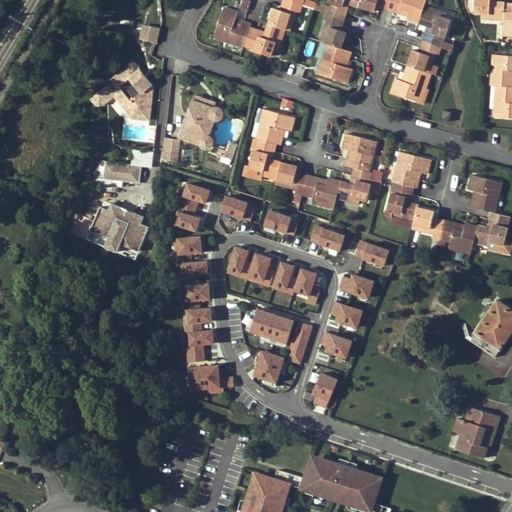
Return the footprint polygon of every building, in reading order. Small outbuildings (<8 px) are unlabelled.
[(248,0),(243,0),(241,8),(248,11),(251,1),(248,0)] [(287,0),(284,0),(282,6),(296,11),(300,12),(302,5),(287,0)] [(305,0),(287,0),(302,5),(314,9),(316,3),(305,0)] [(360,0),(359,6),(375,11),(377,5),(378,0),(360,0)] [(382,0),(381,6),(388,9),(390,0),(382,0)] [(390,0),(388,9),(395,11),(398,0),(390,0)] [(398,0),(395,11),(408,16),(409,12),(400,8),(402,0),(398,0)] [(409,12),(408,16),(407,19),(419,23),(425,6),(426,0),(402,0),(400,8),(409,12)] [(505,2),(495,2),(491,1),(490,0),(475,0),(474,13),(482,13),(489,14),(488,19),(504,20),(505,3),(505,2)] [(344,19),(346,13),(342,11),(329,6),(328,8),(316,3),(314,9),(326,13),(344,19)] [(342,11),(343,7),(330,3),(329,6),(342,11)] [(511,3),(505,3),(504,20),(503,31),(511,31),(511,3)] [(295,15),(296,11),(282,6),(281,10),(295,15)] [(444,18),(437,16),(439,11),(425,6),(419,23),(428,26),(434,28),(432,32),(445,36),(446,37),(451,21),(444,18)] [(215,34),(229,38),(228,42),(243,47),(243,46),(249,28),(251,24),(244,22),(243,25),(234,22),(236,18),(238,12),(224,8),(215,34)] [(285,30),(289,31),(295,15),(281,10),(275,8),(269,24),(285,30)] [(328,21),(342,25),(344,19),(326,13),(324,19),(328,21)] [(340,30),(342,25),(328,21),(326,25),(340,30)] [(273,50),(275,43),(280,44),(285,30),(269,24),(266,33),(264,38),(259,36),(255,50),(254,50),(271,56),(273,50)] [(340,30),(326,25),(320,41),(328,44),(341,48),(347,32),(340,30)] [(138,42),(157,45),(160,29),(141,26),(138,42)] [(428,26),(425,34),(431,36),(432,32),(434,28),(428,26)] [(243,46),(250,48),(255,35),(257,30),(249,28),(243,46)] [(266,33),(257,30),(255,35),(259,36),(264,38),(266,33)] [(432,32),(431,36),(443,40),(445,36),(432,32)] [(214,38),(228,42),(229,38),(215,34),(214,38)] [(443,40),(431,36),(425,34),(423,41),(441,47),(452,51),(454,44),(443,40)] [(250,48),(255,50),(259,36),(255,35),(250,48)] [(421,47),(435,53),(439,54),(441,47),(423,41),(421,47)] [(343,65),(346,57),(349,59),(352,52),(341,48),(328,44),(318,73),(348,83),(353,69),(347,67),(343,65)] [(434,57),(435,53),(421,47),(419,52),(434,57)] [(408,65),(428,72),(431,64),(434,57),(419,52),(413,50),(408,65)] [(511,86),(511,79),(511,77),(511,55),(498,54),(496,71),(492,71),(491,85),(496,85),(508,86),(511,86)] [(142,70),(134,60),(112,77),(118,85),(112,89),(108,83),(91,96),(96,102),(102,102),(114,93),(116,91),(120,96),(130,97),(132,100),(130,113),(133,116),(143,117),(144,104),(151,99),(153,84),(149,79),(144,78),(142,76),(142,70)] [(431,73),(436,75),(439,67),(431,64),(428,72),(431,73)] [(417,101),(422,88),(426,89),(431,73),(428,72),(408,65),(405,73),(408,74),(406,82),(403,81),(396,79),(392,93),(417,101)] [(511,86),(508,86),(496,85),(495,103),(499,103),(498,117),(511,118),(511,86)] [(428,90),(426,89),(422,88),(417,101),(424,103),(428,90)] [(114,93),(130,113),(132,100),(130,97),(120,96),(116,91),(114,93)] [(192,102),(211,109),(212,108),(212,107),(213,106),(214,105),(215,105),(193,98),(192,102)] [(281,105),(291,108),(293,101),(284,98),(282,102),(281,105)] [(144,104),(143,117),(149,118),(151,99),(144,104)] [(211,109),(192,102),(181,135),(202,142),(202,143),(203,143),(204,144),(206,145),(207,145),(208,145),(209,145),(212,144),(212,143),(213,143),(214,141),(214,140),(214,138),(214,137),(213,135),(212,135),(212,134),(211,134),(210,133),(209,133),(208,132),(207,132),(207,131),(206,131),(206,130),(205,129),(205,128),(204,128),(204,127),(204,126),(204,125),(204,124),(204,123),(204,122),(205,121),(205,120),(206,120),(206,119),(207,118),(208,117),(209,117),(210,117),(210,116),(211,116),(212,116),(213,116),(214,116),(215,116),(215,117),(217,117),(218,117),(219,117),(221,116),(222,115),(223,114),(223,113),(224,112),(224,109),(223,107),(222,107),(222,106),(221,105),(220,105),(219,105),(219,104),(216,104),(216,105),(215,105),(214,105),(213,106),(212,107),(212,108),(211,109)] [(257,121),(261,122),(265,123),(268,110),(261,108),(257,121)] [(268,110),(265,123),(261,122),(256,139),(258,139),(276,143),(281,145),(283,138),(279,137),(281,128),(285,129),(291,131),(295,116),(268,110)] [(443,110),(440,119),(449,121),(451,112),(443,110)] [(209,133),(210,133),(215,117),(215,116),(214,116),(213,116),(212,116),(211,116),(210,116),(210,117),(209,117),(208,117),(207,118),(206,119),(206,120),(205,120),(205,121),(204,122),(204,123),(204,124),(204,125),(204,126),(204,127),(204,128),(205,128),(205,129),(206,130),(206,131),(207,131),(207,132),(208,132),(209,133)] [(355,167),(369,171),(373,155),(369,154),(372,139),(346,133),(343,148),(349,149),(353,150),(351,159),(347,158),(345,165),(355,167)] [(263,171),(262,176),(277,180),(282,162),(272,159),(267,158),(268,154),(273,156),(274,151),(276,143),(258,139),(255,151),(254,151),(249,167),(255,169),(263,171)] [(378,141),(372,139),(369,154),(373,155),(374,155),(378,141)] [(234,156),(236,145),(229,143),(227,154),(234,156)] [(401,166),(397,165),(393,182),(395,182),(413,187),(417,187),(419,181),(415,180),(417,171),(421,172),(428,174),(432,159),(405,153),(401,166)] [(143,163),(107,160),(105,177),(141,181),(143,163)] [(276,184),(292,188),(296,173),(298,167),(282,162),(277,180),(276,184)] [(353,174),(371,179),(373,172),(369,171),(355,167),(353,174)] [(292,188),(296,189),(300,174),(296,173),(292,188)] [(308,176),(300,174),(296,189),(296,192),(303,194),(308,176)] [(371,184),(374,185),(375,180),(371,179),(353,174),(351,183),(355,185),(356,181),(371,184)] [(495,212),(499,196),(495,195),(498,181),(472,175),(468,189),(474,190),(479,192),(477,200),(472,199),(470,206),(492,212),(495,212)] [(303,194),(310,196),(313,182),(314,177),(308,176),(303,194)] [(326,186),(328,181),(314,177),(313,182),(318,184),(326,186)] [(328,181),(326,186),(318,184),(314,197),(313,203),(328,207),(329,204),(335,206),(337,198),(341,181),(329,178),(328,181)] [(341,181),(337,198),(351,202),(353,197),(361,199),(367,201),(371,184),(356,181),(355,185),(351,183),(341,181)] [(395,182),(393,189),(411,194),(413,187),(395,182)] [(185,184),(173,228),(198,234),(202,219),(194,217),(197,205),(207,207),(211,191),(185,184)] [(381,187),(374,185),(372,192),(379,194),(381,187)] [(406,197),(405,200),(410,202),(411,194),(393,189),(392,193),(406,197)] [(418,207),(419,204),(410,202),(405,200),(406,197),(392,193),(391,193),(386,210),(400,213),(399,218),(414,222),(418,207)] [(250,223),(255,204),(226,196),(220,215),(250,223)] [(109,208),(101,204),(90,228),(109,237),(106,245),(116,249),(120,241),(139,249),(149,225),(141,222),(144,215),(134,210),(129,212),(124,210),(122,205),(112,201),(109,208)] [(429,233),(433,218),(435,211),(418,207),(414,222),(412,229),(429,233)] [(294,238),(299,219),(269,210),(264,229),(294,238)] [(400,213),(386,210),(385,215),(390,223),(412,229),(414,222),(399,218),(400,213)] [(495,212),(492,212),(490,219),(508,223),(510,216),(495,212)] [(445,220),(437,219),(433,234),(432,237),(440,239),(445,220)] [(490,219),(487,227),(492,229),(493,224),(507,227),(508,223),(490,219)] [(440,239),(447,241),(450,227),(451,222),(445,220),(440,239)] [(450,227),(454,228),(463,230),(465,225),(451,222),(450,227)] [(477,226),(465,223),(465,225),(463,230),(454,228),(450,242),(449,248),(464,252),(465,249),(471,250),(473,242),(477,226)] [(509,228),(507,227),(493,224),(492,229),(487,227),(478,225),(477,226),(473,242),(488,246),(488,248),(509,254),(511,244),(511,243),(505,241),(509,228)] [(315,225),(309,243),(340,254),(346,236),(315,225)] [(200,235),(174,239),(180,283),(209,279),(207,258),(203,259),(200,235)] [(383,270),(391,253),(360,240),(353,257),(383,270)] [(234,247),(226,276),(317,302),(321,290),(314,288),(318,274),(300,269),(298,278),(292,277),(295,267),(280,263),(278,271),(269,269),(272,258),(252,252),(234,247)] [(479,285),(481,278),(450,268),(449,271),(454,273),(453,276),(479,285)] [(351,279),(343,276),(338,292),(368,303),(375,282),(353,274),(351,279)] [(189,364),(205,362),(204,348),(215,347),(213,327),(211,305),(209,284),(180,288),(189,364)] [(507,339),(504,337),(511,325),(511,308),(498,299),(493,306),(488,313),(470,339),(495,356),(507,339)] [(357,332),(365,312),(334,301),(327,320),(357,332)] [(489,304),(484,311),(488,313),(493,306),(489,304)] [(287,348),(295,322),(258,310),(249,335),(287,348)] [(302,365),(311,326),(295,322),(286,362),(302,365)] [(324,332),(318,353),(347,361),(353,341),(324,332)] [(277,386),(285,358),(260,351),(252,379),(277,386)] [(220,367),(188,368),(189,395),(223,394),(223,388),(234,387),(233,377),(220,377),(220,367)] [(310,403),(328,409),(338,379),(320,373),(310,403)] [(478,409),(474,423),(479,425),(484,411),(478,409)] [(483,458),(487,447),(480,445),(482,441),(491,444),(500,416),(484,411),(479,425),(474,423),(458,418),(454,431),(461,433),(456,449),(483,458)] [(374,508),(382,481),(369,477),(370,474),(326,459),(325,463),(311,459),(303,486),(316,490),(315,493),(335,499),(337,492),(341,493),(339,500),(359,507),(360,504),(374,508)] [(298,485),(301,477),(278,469),(275,478),(259,473),(253,491),(249,490),(241,511),(280,511),(290,483),(298,485)]
